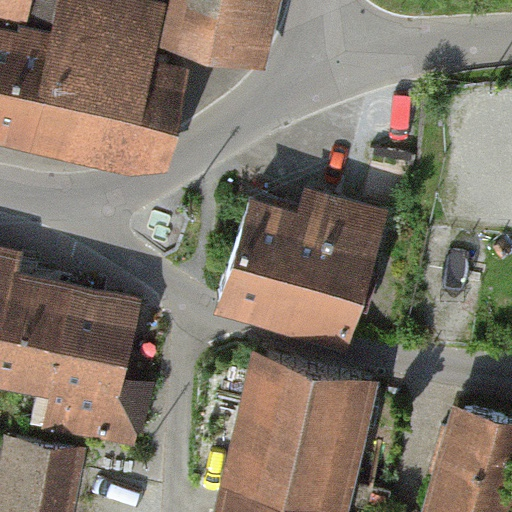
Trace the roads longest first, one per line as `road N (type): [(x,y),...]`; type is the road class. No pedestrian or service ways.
road 1 (residential): [(80,205),(195,308),(246,330),(437,373),(511,379)]
road 2 (unclassified): [(80,205),(170,170),(327,64)]
road 3 (unclassified): [(327,64),(433,43),(511,39)]
